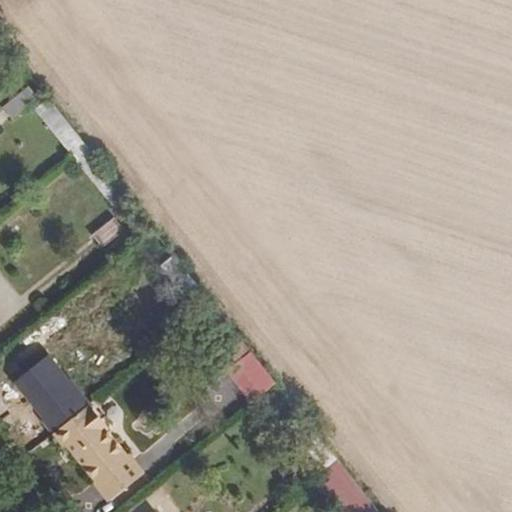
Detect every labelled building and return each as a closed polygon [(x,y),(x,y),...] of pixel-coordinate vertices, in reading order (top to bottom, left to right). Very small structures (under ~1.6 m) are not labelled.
[(4,102),(12,115),(41,96),(32,84),(4,102)] [(122,191),(52,103),(40,113),(110,201),(122,191)] [(117,217),(101,230),(109,240),(125,227),(117,217)] [(247,348),(177,260),(165,269),(236,357),(247,348)] [(228,371),(255,399),(279,377),(252,348),(228,371)] [(13,383),(104,498),(136,472),(45,357),(13,383)] [(363,511),(373,504),(303,417),(291,426),(360,511),(363,511)]
